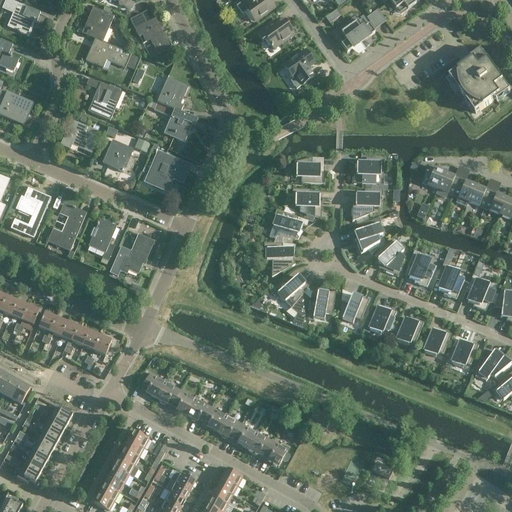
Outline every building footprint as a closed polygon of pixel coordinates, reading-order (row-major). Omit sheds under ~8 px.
[(36,24),(40,14),(8,0),(5,0),(2,8),(13,13),(11,18),(14,20),(11,27),(18,30),(17,32),(29,37),(35,23),(36,24)] [(113,0),(119,2),(118,5),(131,10),(134,4),(124,0),(113,0)] [(268,0),(243,0),(243,1),(236,6),(242,14),(247,11),(255,21),(274,8),(268,0)] [(407,10),(416,3),(413,0),(391,0),(389,1),(395,9),(396,9),(400,13),(407,9),(407,10)] [(86,36),(97,40),(103,43),(114,17),(111,15),(113,12),(104,8),(103,12),(93,8),(84,28),(88,30),(86,36)] [(329,24),(341,16),(337,10),(325,18),(329,24)] [(372,14),(380,25),(385,22),(377,10),(372,14)] [(155,20),(147,24),(142,14),(130,21),(139,38),(142,36),(146,43),(150,41),(158,55),(170,49),(155,20)] [(380,25),(372,14),(367,18),(375,29),(380,25)] [(346,24),(361,43),(374,33),(368,25),(367,26),(363,19),(358,22),(354,18),(346,24)] [(285,23),(276,29),(272,24),(256,35),(262,42),(266,39),(273,50),(294,35),(285,23)] [(361,43),(346,24),(339,31),(341,34),(337,38),(341,44),(340,45),(347,53),(361,43)] [(0,66),(14,73),(19,60),(8,55),(13,45),(1,40),(0,41),(0,66)] [(132,55),(103,43),(97,40),(94,48),(92,47),(86,62),(103,69),(107,61),(126,69),(132,55)] [(284,67),(293,80),(290,82),(296,90),(302,85),(302,86),(313,78),(307,69),(314,64),(305,51),(284,67)] [(492,106),(502,99),(511,92),(481,53),(468,62),(469,64),(450,78),(454,84),(456,83),(462,89),(459,91),(467,101),(469,100),(474,106),(472,108),(476,114),(490,104),(492,106)] [(139,84),(145,71),(139,69),(133,81),(139,84)] [(97,90),(90,108),(88,112),(110,122),(115,110),(114,109),(119,99),(119,100),(122,93),(89,79),(86,85),(97,90)] [(167,79),(157,103),(181,113),(183,107),(180,106),(188,88),(181,84),(180,85),(167,79)] [(0,91),(0,116),(4,118),(5,116),(17,121),(17,123),(24,126),(33,105),(13,96),(14,95),(7,92),(6,94),(0,91)] [(195,127),(198,120),(181,113),(157,103),(156,105),(150,103),(148,107),(154,110),(153,111),(171,118),(164,134),(177,139),(176,140),(184,144),(192,126),(195,127)] [(69,150),(71,146),(91,155),(100,133),(74,122),(71,130),(68,128),(60,146),(69,150)] [(138,140),(136,146),(147,150),(149,145),(138,140)] [(106,155),(102,164),(123,173),(127,164),(133,150),(112,142),(106,155)] [(158,154),(145,183),(167,192),(173,178),(182,182),(189,167),(158,154)] [(301,178),(301,184),(322,185),(322,178),(320,178),(320,167),(311,167),(312,159),(293,163),(293,167),(296,167),(295,178),(296,178),(301,178)] [(380,174),(381,165),(383,166),(384,159),(365,159),(365,164),(357,164),(356,164),(356,175),(353,175),(353,184),(374,185),(375,174),(380,174)] [(437,190),(444,173),(428,167),(421,184),(437,190)] [(445,199),(447,194),(453,197),(460,180),(444,173),(437,190),(435,195),(445,199)] [(0,218),(5,206),(0,203),(0,201),(9,181),(0,176),(0,218)] [(460,180),(453,197),(458,199),(456,203),(466,208),(468,203),(475,186),(460,180)] [(484,209),(491,192),(475,186),(468,203),(484,209)] [(33,239),(51,199),(50,199),(50,200),(43,197),(42,200),(38,198),(40,194),(28,189),(19,209),(33,215),(28,226),(14,220),(10,229),(33,239)] [(299,212),(306,215),(304,219),(312,222),(313,218),(320,220),(321,220),(321,207),(319,207),(319,196),(319,197),(310,196),(311,191),(292,190),(292,196),(295,196),(294,208),(295,208),(295,207),(300,207),(300,212),(299,212)] [(379,206),(380,197),(382,197),(382,191),(364,190),(364,196),(356,196),(356,195),(355,195),(355,206),(352,206),(352,222),(374,214),(374,213),(373,213),(374,205),(379,206)] [(491,192),(484,209),(499,216),(506,199),(491,192)] [(511,201),(506,199),(499,216),(511,221),(511,201)] [(422,203),(417,216),(425,219),(430,206),(422,203)] [(86,214),(72,208),(72,209),(63,205),(59,215),(68,219),(62,234),(52,230),(47,243),(70,253),(86,214)] [(276,217),(273,228),(278,230),(276,237),(276,244),(282,244),(283,238),(297,240),(299,238),(300,237),(299,236),(297,235),(300,225),(292,222),(294,217),(276,211),(274,216),(276,217)] [(360,255),(367,251),(371,255),(379,247),(377,244),(379,243),(377,238),(382,236),(378,225),(381,224),(378,218),(361,225),(363,230),(354,234),(358,244),(356,245),(360,255)] [(104,254),(102,259),(100,263),(107,266),(115,247),(109,245),(116,227),(99,220),(98,224),(97,224),(96,226),(97,226),(96,229),(98,230),(94,239),(92,238),(88,247),(104,254)] [(126,231),(120,246),(131,250),(137,235),(126,231)] [(126,257),(122,267),(119,272),(126,275),(128,271),(137,275),(143,261),(145,262),(153,243),(138,236),(129,258),(126,257)] [(399,256),(403,252),(396,244),(398,242),(393,237),(380,250),(384,254),(377,261),(385,269),(383,270),(383,271),(398,277),(398,276),(397,276),(404,260),(403,260),(399,256)] [(282,250),(282,244),(276,244),(264,244),(263,250),(266,250),(266,261),(272,261),(271,277),(271,278),(295,266),(294,263),(294,261),(293,261),(291,261),(292,250),(282,250)] [(419,283),(418,285),(427,289),(435,269),(425,265),(427,260),(419,256),(420,254),(414,252),(407,268),(412,271),(409,278),(409,279),(419,283)] [(107,274),(113,277),(119,263),(113,261),(107,274)] [(464,281),(454,277),(456,272),(448,268),(449,266),(443,264),(436,280),(442,283),(438,290),(438,291),(448,295),(447,297),(456,301),(464,281)] [(476,309),(485,313),(495,288),(477,280),(478,278),(473,276),(466,292),(471,295),(468,302),(467,303),(477,307),(476,309)] [(285,278),(269,291),(274,297),(278,294),(285,303),(285,302),(291,309),(302,318),(304,316),(307,298),(303,294),(307,289),(308,287),(306,285),(305,284),(303,286),(297,278),(297,277),(290,283),(285,278)] [(511,294),(504,293),(504,291),(501,290),(493,308),(501,309),(500,319),(511,320),(511,322),(511,323),(511,294)] [(313,319),(324,321),(325,314),(332,315),(331,316),(332,316),(335,293),(332,293),(328,293),(328,296),(317,294),(315,303),(310,302),(307,320),(313,321),(313,319)] [(352,324),(355,319),(360,321),(369,301),(362,299),(361,301),(351,296),(348,305),(341,302),(338,321),(341,322),(342,320),(352,324)] [(10,317),(17,302),(6,297),(0,310),(0,322),(4,314),(10,317)] [(17,302),(10,317),(21,322),(28,306),(17,302)] [(39,311),(28,306),(21,322),(33,327),(39,311)] [(378,308),(376,313),(371,311),(363,331),(369,333),(370,331),(380,335),(381,335),(380,335),(382,330),(388,332),(396,313),(389,310),(388,312),(378,308)] [(45,313),(38,329),(49,334),(56,318),(45,313)] [(56,318),(49,334),(47,338),(44,344),(48,346),(53,335),(60,338),(67,323),(56,318)] [(417,321),(416,323),(405,319),(402,327),(397,325),(390,342),(396,345),(397,342),(408,347),(408,346),(407,346),(409,341),(415,344),(423,324),(417,321)] [(70,347),(72,343),(71,343),(78,327),(67,323),(60,338),(68,342),(63,352),(67,354),(70,347)] [(82,348),(89,332),(78,327),(71,343),(72,343),(82,348)] [(444,332),(443,335),(433,330),(429,339),(425,337),(418,354),(423,356),(424,353),(435,358),(435,357),(437,352),(443,355),(451,335),(444,332)] [(89,332),(82,348),(93,352),(100,337),(89,332)] [(100,337),(93,352),(105,357),(111,341),(100,337)] [(464,364),(470,366),(478,346),(471,344),(470,346),(460,342),(457,350),(452,348),(445,365),(451,367),(452,365),(462,369),(463,369),(462,368),(464,364)] [(481,355),(474,373),(476,375),(475,377),(475,378),(485,382),(486,382),(491,376),(494,378),(511,364),(511,360),(504,357),(503,357),(503,358),(502,360),(493,353),(487,360),(481,355)] [(12,379),(3,374),(0,379),(0,394),(3,396),(12,379)] [(156,400),(167,380),(165,379),(163,382),(150,375),(140,393),(146,396),(147,395),(156,400)] [(511,379),(508,382),(505,378),(490,389),(494,394),(496,393),(503,401),(509,396),(511,397),(511,379)] [(21,384),(12,379),(3,396),(12,401),(21,384)] [(167,380),(156,400),(166,405),(165,406),(171,410),(181,392),(167,384),(169,381),(167,380)] [(33,391),(21,384),(12,401),(21,406),(27,396),(29,397),(33,391)] [(181,392),(171,410),(177,413),(177,412),(187,417),(198,397),(195,396),(194,399),(181,392)] [(201,426),(211,409),(198,401),(198,400),(199,398),(198,397),(187,417),(196,422),(195,423),(201,426)] [(317,410),(313,407),(310,411),(314,414),(307,424),(323,434),(333,419),(317,409),(317,410)] [(72,417),(56,408),(51,417),(67,426),(72,417)] [(211,409),(201,426),(207,430),(208,428),(217,434),(228,414),(226,412),(224,416),(211,409)] [(228,414),(217,434),(227,439),(226,440),(231,443),(241,425),(228,418),(230,415),(228,414)] [(62,435),(67,426),(51,417),(46,426),(62,435)] [(241,425),(231,443),(237,447),(238,445),(247,450),(258,430),(256,429),(254,433),(241,425)] [(57,444),(62,435),(46,426),(41,435),(57,444)] [(258,430),(247,450),(257,456),(256,457),(262,460),(272,442),(259,435),(261,432),(258,430)] [(128,441),(144,450),(149,441),(133,432),(128,441)] [(52,453),(57,444),(41,435),(36,444),(52,453)] [(123,450),(139,459),(144,450),(128,441),(123,450)] [(289,455),(286,454),(290,448),(287,446),(285,450),(272,442),(262,460),(268,463),(268,462),(278,468),(282,462),(284,463),(287,463),(290,458),(289,455)] [(48,462),(52,453),(36,444),(31,452),(48,462)] [(139,459),(123,450),(118,459),(134,468),(134,467),(139,459)] [(43,470),(48,462),(31,452),(26,461),(43,470)] [(161,460),(157,457),(154,463),(152,466),(157,468),(161,460)] [(118,459),(113,468),(129,477),(134,479),(139,470),(134,467),(134,468),(118,459)] [(38,479),(43,470),(26,461),(21,470),(38,479)] [(393,471),(376,463),(372,472),(389,480),(393,471)] [(147,475),(152,477),(157,468),(152,466),(147,475)] [(113,468),(108,477),(124,485),(129,477),(113,468)] [(16,479),(27,485),(29,482),(35,485),(38,479),(21,470),(16,479)] [(243,478),(227,470),(222,479),(237,488),(243,478)] [(179,474),(174,483),(174,484),(190,492),(195,483),(179,474)] [(103,486),(119,494),(124,485),(108,477),(103,486)] [(217,488),(232,497),(237,488),(222,479),(217,488)] [(185,501),(190,492),(174,484),(174,483),(170,481),(165,491),(169,493),(169,492),(185,501)] [(119,494),(103,486),(98,495),(114,503),(119,494)] [(212,497),(228,506),(232,497),(217,488),(212,497)] [(164,501),(180,510),(185,501),(169,492),(169,493),(164,501)] [(18,501),(7,495),(2,505),(14,511),(19,511),(22,508),(16,505),(18,501)] [(109,511),(114,503),(98,495),(93,504),(107,511),(109,511)] [(224,511),(228,506),(212,497),(207,506),(217,511),(224,511)] [(159,510),(162,511),(179,511),(180,510),(164,501),(159,510)]
